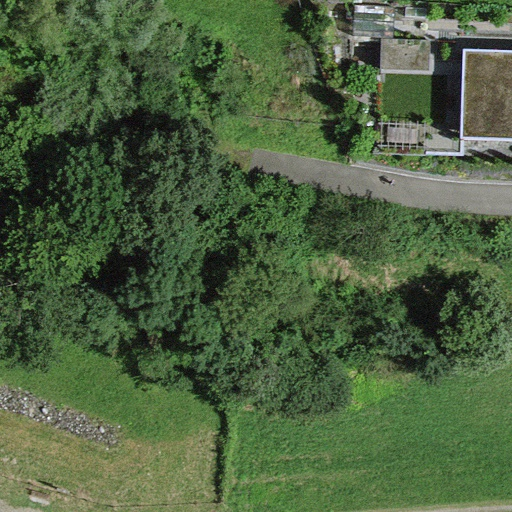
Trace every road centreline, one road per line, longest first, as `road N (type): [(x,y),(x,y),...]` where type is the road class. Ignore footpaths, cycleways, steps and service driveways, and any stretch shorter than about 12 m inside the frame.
road 1 (residential): [(511,201),(439,199),(251,160)]
road 2 (track): [(251,160),(107,141),(0,101)]
